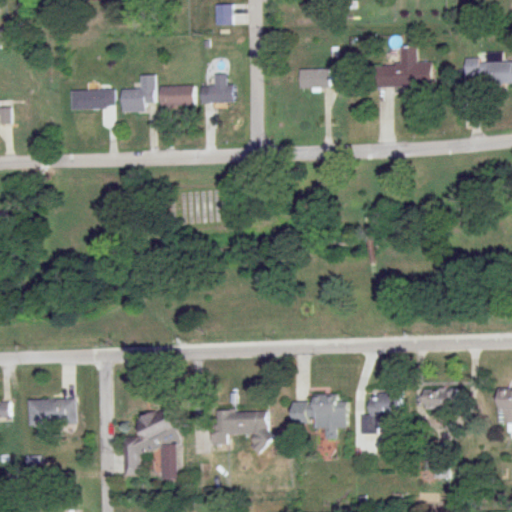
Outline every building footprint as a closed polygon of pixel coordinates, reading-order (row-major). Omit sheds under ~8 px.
[(235,5),(217,5),(217,26),(235,26),(235,5)] [(434,87),(433,63),(419,63),(418,47),(401,47),(402,66),(375,67),(376,88),(434,87)] [(511,61),(466,62),(466,77),(485,77),(485,85),(511,84),(511,61)] [(301,70),(301,89),(332,89),(332,70),(301,70)] [(239,85),(230,85),(229,75),(216,76),(216,87),(203,87),(203,107),(239,107),(239,85)] [(123,112),(148,112),(148,104),(157,104),(157,76),(142,76),(142,90),(123,90),(123,112)] [(162,87),(162,107),(197,107),(197,87),(162,87)] [(117,90),(72,91),(73,110),(117,109),(117,90)] [(509,424),(509,432),(511,432),(511,387),(501,388),(501,423),(509,424)] [(458,410),(458,389),(424,389),(424,410),(458,410)] [(349,429),(350,402),(339,402),(339,395),(314,395),(314,404),(293,403),(292,429),(327,430),(327,439),(337,440),(337,429),(349,429)] [(371,416),(364,416),(364,432),(401,431),(400,396),(371,397),(371,416)] [(78,399),(30,400),(31,426),(78,425),(78,399)] [(0,417),(13,418),(13,404),(0,403),(0,417)] [(126,440),(126,478),(143,478),(143,457),(165,449),(166,454),(166,481),(185,481),(185,448),(170,408),(160,412),(156,412),(140,418),(141,438),(131,438),(126,440)] [(270,412),(219,412),(220,445),(229,445),(229,435),(253,435),(253,452),(270,452),(270,412)] [(436,456),(436,478),(451,478),(451,456),(436,456)]
